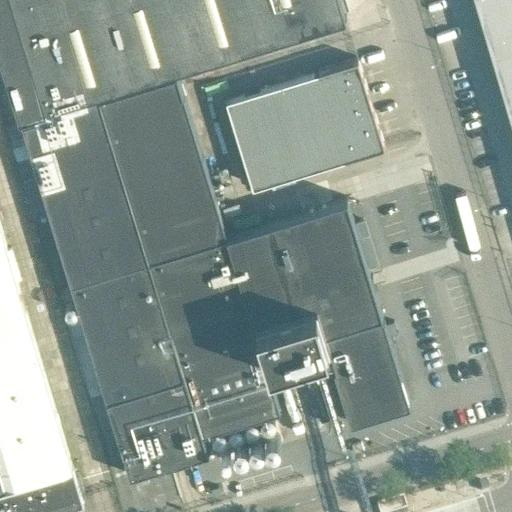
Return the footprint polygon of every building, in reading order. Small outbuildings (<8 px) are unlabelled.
[(0,0),(0,57),(19,119),(178,70),(346,19),(340,0),(0,0)] [(511,0),(481,0),(490,28),(486,29),(493,54),(497,53),(511,102),(511,0)] [(385,144),(370,94),(358,56),(226,97),(253,184),(385,144)] [(411,403),(347,196),(227,233),(178,70),(19,119),(20,121),(22,120),(130,474),(169,462),(209,450),(203,430),(281,407),(272,380),(308,369),(335,361),(335,362),(337,367),(334,367),(351,422),(353,421),(352,415),(375,408),(376,413),(385,410),(384,405),(407,398),(409,404),(411,403)] [(0,511),(47,511),(84,501),(4,234),(6,233),(6,232),(3,233),(3,230),(0,221),(0,511)] [(486,481),(479,483),(481,490),(481,491),(489,488),(486,481)] [(407,511),(404,500),(377,508),(378,511),(407,511)]
